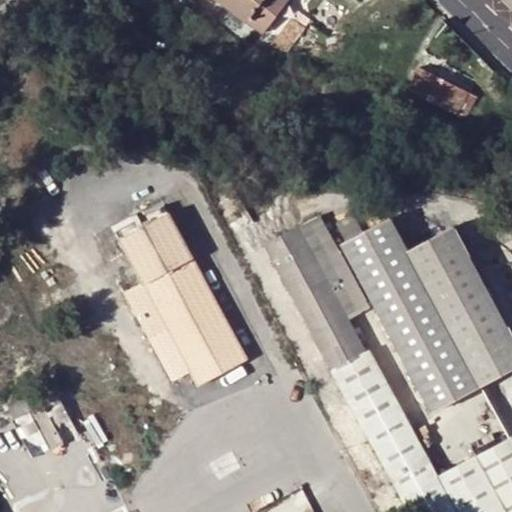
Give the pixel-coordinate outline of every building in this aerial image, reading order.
[(154,0),(175,16),(177,14),(189,24),(200,11),(187,0),(154,0)] [(217,0),(261,33),(286,0),(217,0)] [(119,18),(125,6),(115,1),(109,13),(119,18)] [(463,116),(474,95),(419,66),(408,89),(463,116)] [(162,206),(113,232),(140,283),(188,373),(195,387),(244,362),(162,206)] [(511,365),(511,328),(455,219),(407,243),(389,210),(340,239),(433,410),(511,365)] [(348,317),(369,306),(319,215),(266,243),(411,511),(511,511),(511,438),(510,436),(439,475),(390,384),(383,388),(365,354),(367,352),(348,317)] [(140,283),(123,292),(171,382),(188,373),(140,283)] [(63,392),(56,382),(7,407),(14,420),(63,392)] [(304,511),(311,508),(299,486),(285,494),(294,511),(304,511)]
